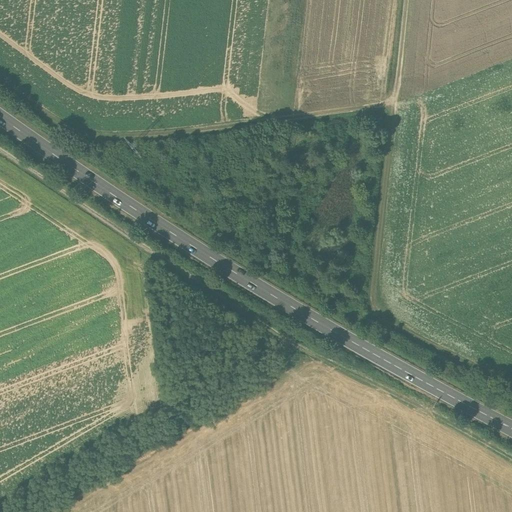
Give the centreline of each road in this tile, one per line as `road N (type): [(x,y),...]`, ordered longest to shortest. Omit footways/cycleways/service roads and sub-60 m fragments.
road 1 (track): [(511,454),(296,344),(0,143)]
road 2 (primary): [(511,427),(228,267),(0,116)]
road 3 (track): [(389,108),(80,138),(0,80)]
road 4 (track): [(33,511),(305,349)]
road 5 (track): [(402,0),(374,311)]
road 6 (track): [(511,384),(374,311)]
